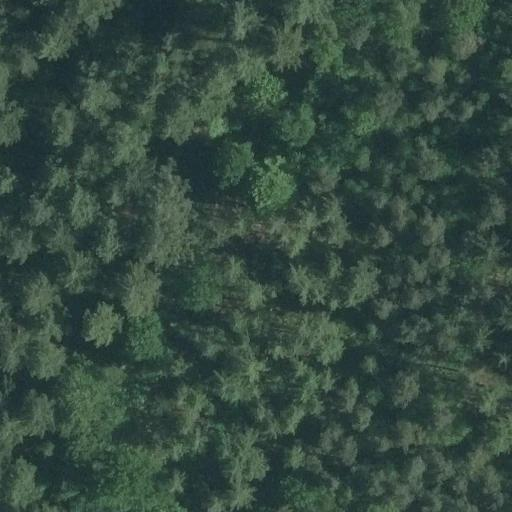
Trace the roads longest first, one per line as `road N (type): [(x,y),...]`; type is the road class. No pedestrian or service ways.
road 1 (track): [(78,461),(308,0)]
road 2 (track): [(216,511),(78,461)]
